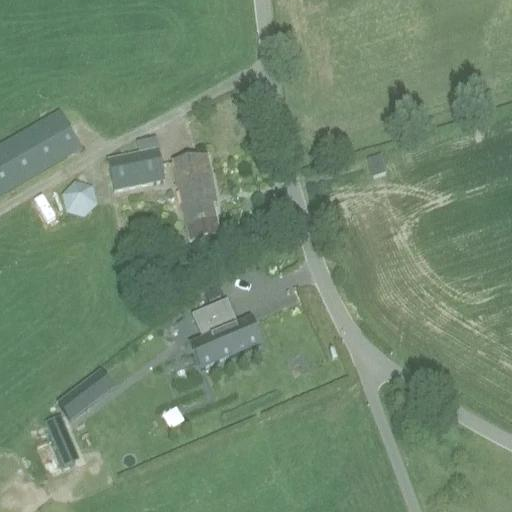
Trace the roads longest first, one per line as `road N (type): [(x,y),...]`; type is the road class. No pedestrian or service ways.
road 1 (unclassified): [(357,351),(301,222),(262,0)]
road 2 (unclassified): [(511,442),(357,351)]
road 3 (unclassified): [(414,511),(357,351)]
